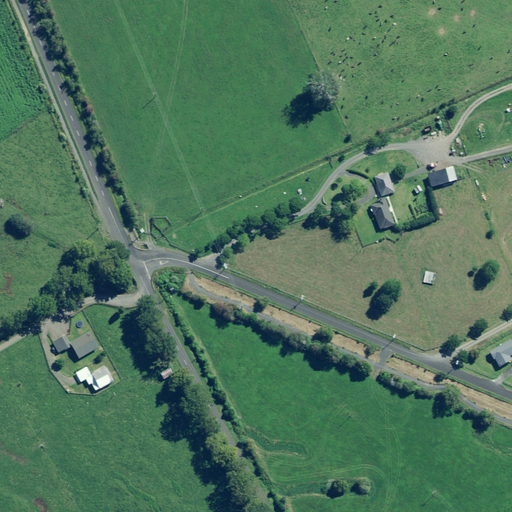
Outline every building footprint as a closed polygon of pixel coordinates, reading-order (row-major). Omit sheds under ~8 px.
[(454,182),(450,169),(444,171),(427,176),(431,189),(454,182)] [(394,193),(388,173),(374,178),(381,197),(394,193)] [(422,191),(419,186),(413,189),(416,194),(422,191)] [(385,199),(377,202),(378,204),(371,206),(374,216),(379,231),(394,226),(385,199)] [(70,344),(66,336),(53,343),(58,353),(71,346),(78,359),(97,349),(93,341),(89,334),(70,344)] [(511,355),(511,340),(489,352),(494,360),(495,360),(499,368),(511,361),(509,357),(511,355)] [(110,376),(106,368),(86,380),(89,385),(91,384),(96,392),(113,382),(110,376)]
